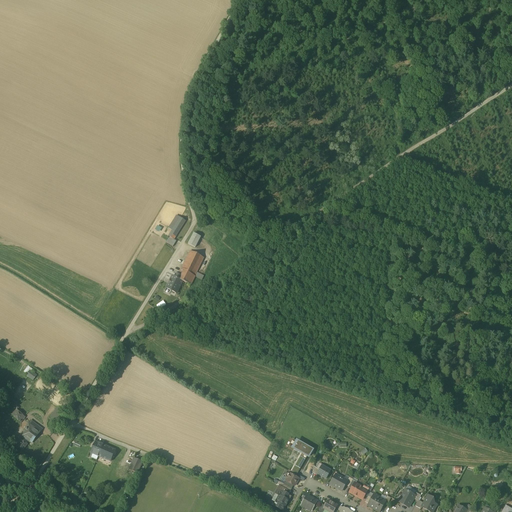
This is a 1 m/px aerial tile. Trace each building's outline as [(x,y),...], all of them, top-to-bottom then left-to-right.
[(181,218),(169,237),(170,238),(174,240),(186,222),(181,218)] [(212,223),(203,234),(214,243),(223,233),(212,223)] [(201,237),(194,234),(188,245),(196,248),(201,237)] [(174,240),(170,238),(167,243),(173,247),(177,242),(174,240)] [(230,251),(224,245),(219,250),(226,256),(230,251)] [(204,258),(191,252),(182,269),(195,276),(195,277),(202,281),(204,277),(197,273),(204,258)] [(195,276),(182,269),(177,279),(183,282),(191,286),(195,277),(195,276)] [(183,282),(177,279),(173,277),(167,289),(176,294),(177,294),(179,289),(180,289),(182,285),(183,282)] [(37,376),(31,371),(28,375),(34,380),(37,376)] [(25,418),(18,411),(18,410),(19,408),(18,407),(16,409),(17,410),(13,416),(21,423),(25,418)] [(58,409),(51,418),(56,422),(64,413),(58,409)] [(40,432),(30,424),(26,429),(27,430),(26,432),(27,432),(26,434),(25,433),(22,437),(32,444),(40,432)] [(300,457),(295,466),(301,469),(308,457),(309,458),(313,450),(299,442),(298,443),(296,442),(293,441),(290,446),(290,447),(295,450),(302,454),(301,455),(300,457)] [(23,442),(19,448),(23,451),(27,445),(23,442)] [(116,451),(96,442),(91,453),(111,462),(116,451)] [(143,462),(135,459),(129,470),(138,474),(143,462)] [(295,466),(292,472),(297,475),(301,469),(295,466)] [(331,471),(322,466),(320,470),(317,474),(318,475),(326,479),(331,471)] [(298,479),(290,475),(289,474),(287,475),(286,476),(286,478),(288,479),(286,482),(293,486),(294,487),(296,483),(298,479)] [(348,481),(336,475),(330,485),(342,492),(346,486),(348,481)] [(283,485),(281,483),(279,486),(290,492),(292,490),(292,489),(283,485)] [(364,489),(355,484),(352,489),(350,493),(362,500),(367,491),(364,489)] [(290,492),(279,486),(275,494),(279,496),(275,502),(276,503),(285,508),(289,501),(287,499),(290,492)] [(414,495),(405,490),(401,498),(403,499),(402,502),(405,504),(405,506),(409,508),(414,499),(416,496),(414,495)] [(380,499),(374,495),(372,498),(369,504),(368,506),(377,511),(380,511),(386,503),(386,501),(385,501),(380,498),(380,499)] [(434,499),(428,496),(424,504),(422,508),(429,511),(433,511),(437,505),(434,503),(433,500),(434,499)] [(308,497),(307,497),(305,501),(302,506),(305,507),(306,506),(307,507),(308,510),(315,508),(315,505),(317,501),(313,499),(312,500),(308,497)] [(332,501),(327,502),(325,506),(324,509),(325,509),(329,511),(334,511),(337,506),(333,503),(332,501)] [(424,504),(419,501),(418,502),(416,506),(421,510),(422,508),(424,504)] [(285,508),(276,503),(274,507),(283,511),(285,508)]
